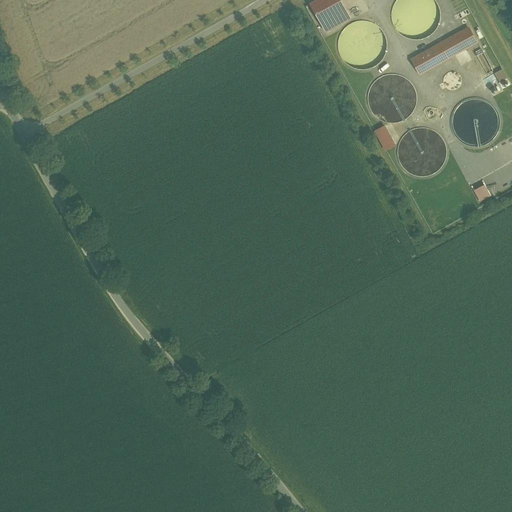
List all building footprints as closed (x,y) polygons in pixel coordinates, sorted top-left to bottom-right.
[(337,0),(317,0),(310,4),(324,31),(348,18),(337,0)] [(397,0),(396,2),(394,7),(392,11),(392,16),(393,21),(394,25),(397,31),(402,35),(407,38),(412,40),(417,40),(422,40),(426,38),(431,36),(434,33),(437,29),(440,24),(441,20),(441,15),(441,10),(439,6),(437,1),(435,0),(397,0)] [(468,9),(458,15),(461,19),(470,14),(468,9)] [(376,25),(372,22),(367,21),(359,21),(351,24),(345,29),(340,36),(339,41),(338,46),(339,51),(344,60),(352,67),(362,70),(372,68),(381,62),(384,59),(386,54),(387,50),(388,45),(387,40),(386,36),(383,31),(380,28),(376,25)] [(469,28),(413,59),(421,73),(477,42),(469,28)] [(494,71),(481,49),(476,52),(488,74),(494,71)] [(503,88),(511,84),(503,69),(496,73),(503,88)] [(455,72),(452,72),(449,73),(446,75),(444,78),(444,81),(444,84),(446,87),(448,89),(451,90),(454,90),(457,89),(460,87),(462,85),(462,81),(462,78),(460,75),(458,73),(455,72)] [(397,74),(392,74),(388,75),(383,76),(379,78),(375,82),(372,85),(370,90),(369,94),(368,99),(369,104),(370,109),(373,113),(381,120),(391,123),(401,122),(410,116),(416,108),(417,103),(418,98),(417,93),(415,89),(413,85),(410,81),(406,78),(402,76),(397,74)] [(475,98),(471,98),(466,100),(462,102),(458,105),(455,109),(453,113),(452,118),(451,123),(452,128),(456,137),(464,144),(475,147),(485,145),(494,139),(497,136),(499,131),(500,127),(501,122),(500,117),(499,112),(496,108),(493,105),(489,102),(485,99),(480,98),(475,98)] [(375,131),(387,152),(397,146),(386,125),(375,131)] [(422,128),(417,128),(413,130),(408,132),(405,135),(402,139),(400,143),(398,148),(398,153),(398,157),(400,162),(406,170),(414,175),(423,177),(432,175),(440,169),(446,161),(447,157),(447,152),(447,147),(445,142),(443,138),(440,134),(436,131),(432,129),(427,128),(422,128)] [(483,199),(489,194),(480,182),(474,186),(483,199)]
